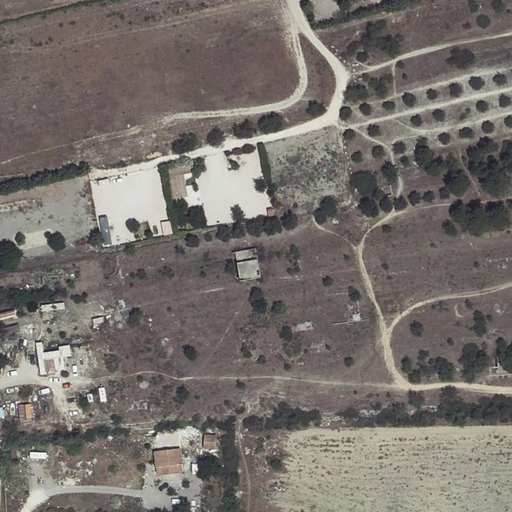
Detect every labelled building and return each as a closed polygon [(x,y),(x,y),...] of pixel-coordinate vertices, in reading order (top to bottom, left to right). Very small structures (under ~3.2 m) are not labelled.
[(189,163),(166,167),(171,199),(187,197),(184,174),(190,173),(189,163)] [(97,187),(100,201),(113,198),(110,184),(97,187)] [(115,243),(110,216),(100,218),(106,245),(115,243)] [(236,253),(240,281),(260,278),(255,250),(236,253)] [(75,355),(73,344),(63,345),(63,349),(48,352),(46,341),(39,342),(44,373),(68,369),(66,356),(75,355)] [(22,404),(23,419),(36,418),(35,403),(22,404)] [(154,458),(157,473),(183,469),(177,437),(162,440),(161,437),(156,438),(157,441),(155,441),(158,457),(154,458)] [(203,439),(203,451),(215,452),(216,439),(203,439)] [(158,481),(184,476),(183,469),(157,473),(158,481)]
